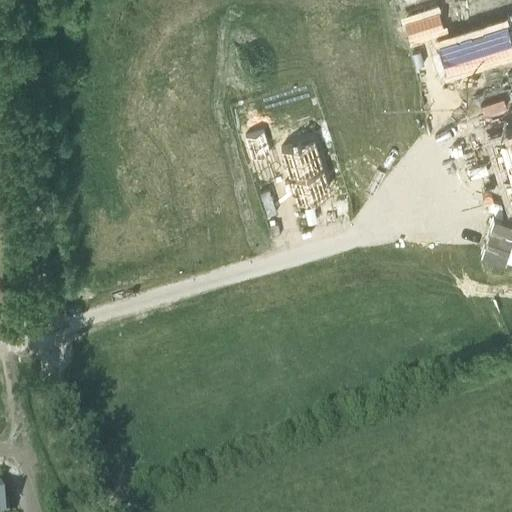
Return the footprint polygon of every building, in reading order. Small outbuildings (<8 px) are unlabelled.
[(437,10),(403,21),(408,36),(442,25),(437,10)] [(495,21),(430,42),(439,68),(504,48),(508,46),(508,45),(503,44),(497,25),(500,21),(500,20),(495,21)] [(374,60),(347,68),(356,96),(358,96),(368,129),(397,120),(394,110),(409,105),(389,41),(373,47),(372,46),(370,46),(374,60)] [(263,128),(243,134),(250,157),(270,151),(263,128)] [(511,133),(493,140),(500,166),(504,164),(508,176),(504,177),(511,205),(511,133)] [(313,136),(279,146),(296,202),(320,195),(318,190),(328,188),(329,192),(331,191),(313,136)]
